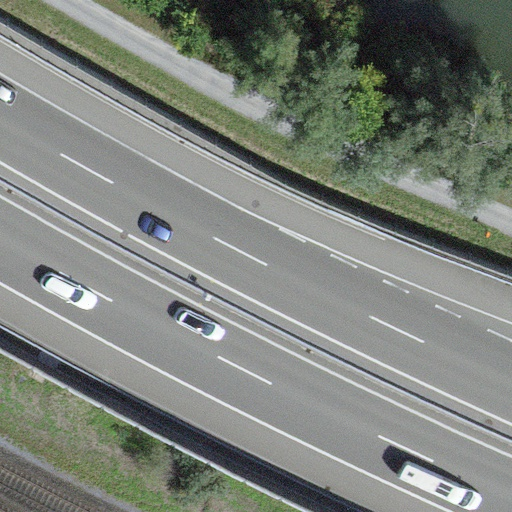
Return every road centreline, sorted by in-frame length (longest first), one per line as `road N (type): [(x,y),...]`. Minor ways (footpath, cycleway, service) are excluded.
road 1 (motorway): [(511,374),(273,258),(0,106)]
road 2 (motorway): [(0,229),(258,370),(511,489)]
road 3 (track): [(78,0),(330,139),(511,221)]
